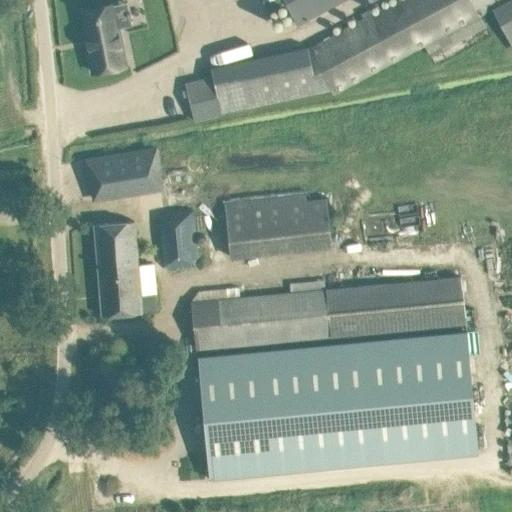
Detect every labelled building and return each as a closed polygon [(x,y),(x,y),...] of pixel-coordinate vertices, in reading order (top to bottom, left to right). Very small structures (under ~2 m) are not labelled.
[(261,0),(259,1),(266,13),(285,3),(298,26),(344,0),(261,0)] [(511,43),(511,0),(395,0),(308,47),(333,95),(481,15),(493,9),(511,43)] [(117,27),(115,28),(110,5),(82,11),(87,35),(85,36),(88,46),(87,46),(92,71),(125,65),(117,27)] [(221,112),(213,77),(186,83),(195,121),(221,115),(221,112)] [(93,185),(96,199),(159,188),(157,175),(160,174),(156,148),(86,159),(90,186),(93,185)] [(330,247),(326,195),(307,197),(306,190),(222,197),(227,256),(330,247)] [(159,216),(163,268),(201,265),(196,213),(159,216)] [(94,224),(101,315),(142,312),(142,311),(157,310),(153,263),(139,264),(136,220),(94,224)] [(461,276),(270,293),(192,302),(197,348),(466,323),(461,276)] [(466,331),(198,357),(209,478),(478,452),(466,331)]
